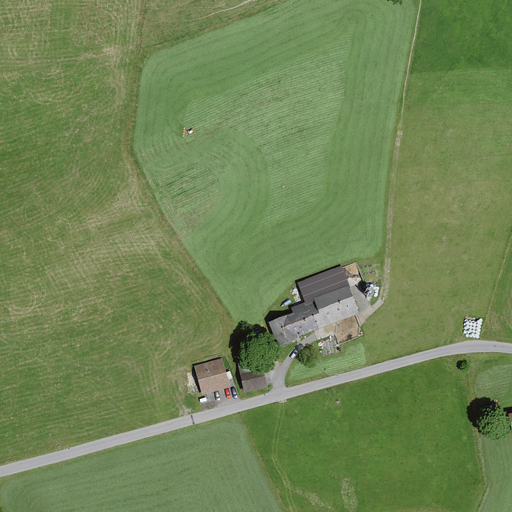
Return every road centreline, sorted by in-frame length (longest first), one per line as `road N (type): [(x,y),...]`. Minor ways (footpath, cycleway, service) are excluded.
road 1 (unclassified): [(0,472),(443,351),(511,348)]
road 2 (track): [(417,19),(381,300)]
road 3 (track): [(282,395),(292,354),(381,300)]
